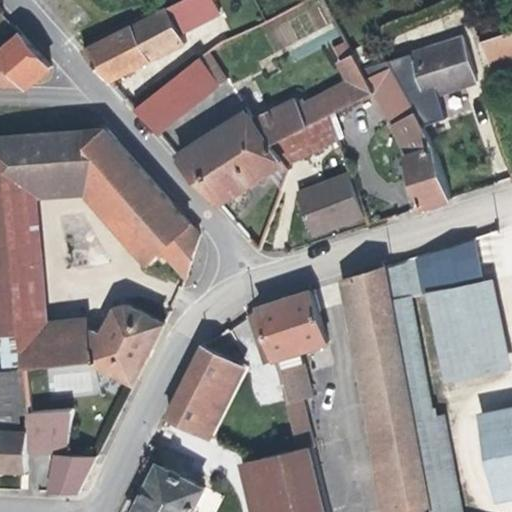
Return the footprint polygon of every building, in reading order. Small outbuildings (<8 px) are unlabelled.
[(210,0),(175,0),(163,6),(176,32),(217,12),(210,0)] [(465,14),(459,1),(397,18),(402,32),(465,14)] [(180,42),(163,6),(78,50),(107,81),(180,42)] [(479,40),(502,33),(499,23),(474,31),(479,40)] [(234,33),(231,27),(225,30),(229,36),(234,33)] [(511,30),(502,33),(509,57),(511,56),(511,30)] [(47,66),(17,32),(0,48),(0,82),(27,84),(47,66)] [(509,57),(502,33),(479,40),(486,64),(509,57)] [(471,79),(457,36),(408,52),(414,72),(422,94),(471,79)] [(226,77),(206,50),(197,57),(217,84),(226,77)] [(217,84),(197,57),(130,107),(153,133),(217,84)] [(261,166),(275,156),(266,140),(325,114),(371,93),(363,78),(352,57),(342,62),(353,84),(301,108),(296,100),(292,95),(252,113),(248,108),(175,158),(213,200),(261,166)] [(353,84),(342,62),(335,65),(341,80),(296,100),(301,108),(353,84)] [(363,78),(371,93),(381,88),(398,117),(411,109),(387,66),(363,78)] [(419,87),(414,72),(409,74),(414,89),(419,87)] [(433,146),(411,109),(398,117),(389,122),(406,152),(402,154),(419,207),(450,197),(433,146)] [(333,137),(325,114),(266,140),(275,156),(278,162),(333,137)] [(197,233),(100,127),(0,134),(0,192),(86,185),(86,189),(147,257),(152,253),(156,258),(161,254),(182,277),(197,233)] [(278,162),(275,156),(261,166),(275,187),(281,168),(278,162)] [(362,215),(347,174),(296,192),(309,228),(341,217),(343,222),(362,215)] [(34,296),(15,298),(18,334),(19,336),(86,330),(85,319),(47,322),(38,199),(78,196),(139,263),(147,257),(86,189),(86,185),(0,192),(0,265),(31,263),(34,296)] [(343,222),(341,217),(309,228),(311,233),(343,222)] [(383,266),(389,296),(481,277),(473,237),(383,266)] [(34,296),(31,263),(0,265),(0,335),(18,334),(15,298),(34,296)] [(404,380),(383,266),(350,276),(370,386),(404,380)] [(493,275),(481,277),(427,288),(446,378),(511,365),(493,275)] [(391,511),(375,417),(410,411),(404,380),(370,386),(350,276),(341,280),(382,511),(391,511)] [(277,400),(285,398),(296,395),(308,393),(297,347),(324,339),(309,289),(255,305),(244,313),(264,367),(261,368),(268,394),(274,394),(277,400)] [(389,296),(410,411),(428,511),(461,511),(444,413),(435,415),(410,292),(389,296)] [(162,322),(125,304),(113,308),(99,336),(93,333),(86,333),(86,330),(19,336),(22,367),(87,359),(132,381),(162,322)] [(229,359),(200,344),(164,415),(195,430),(229,359)] [(245,368),(229,359),(195,430),(210,437),(245,368)] [(308,445),(296,395),(285,398),(298,448),(308,445)] [(511,498),(511,405),(477,412),(494,502),(511,498)] [(0,468),(24,470),(24,450),(56,452),(48,491),(75,492),(95,453),(63,452),(70,408),(0,413),(0,468)] [(428,511),(410,411),(375,417),(391,511),(428,511)] [(248,511),(324,511),(308,445),(298,448),(238,462),(248,511)] [(187,511),(200,486),(156,464),(132,511),(187,511)]
